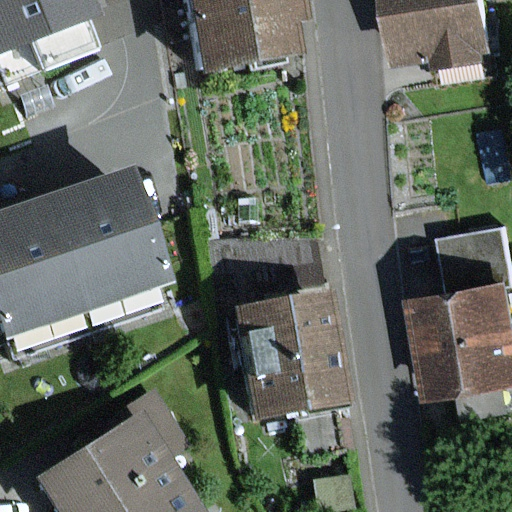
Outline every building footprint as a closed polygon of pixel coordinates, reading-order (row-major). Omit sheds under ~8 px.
[(287,0),(181,0),(195,72),(283,56),(278,25),(284,24),(292,22),(287,0)] [(395,0),(405,57),(490,43),(483,0),(395,0)] [(24,216),(0,224),(0,333),(9,361),(161,310),(119,184),(58,204),(24,216)] [(458,296),(507,288),(511,286),(511,270),(505,228),(448,237),(458,296)] [(310,252),(213,252),(218,298),(314,284),(310,252)] [(458,296),(420,302),(426,337),(435,393),(511,380),(511,320),(507,288),(458,296)] [(325,368),(316,305),(278,311),(233,320),(251,418),(295,410),(302,459),(339,454),(335,421),(346,417),(338,366),(325,368)] [(94,450),(36,485),(53,511),(181,511),(148,459),(178,440),(150,395),(118,415),(126,429),(94,450)]
